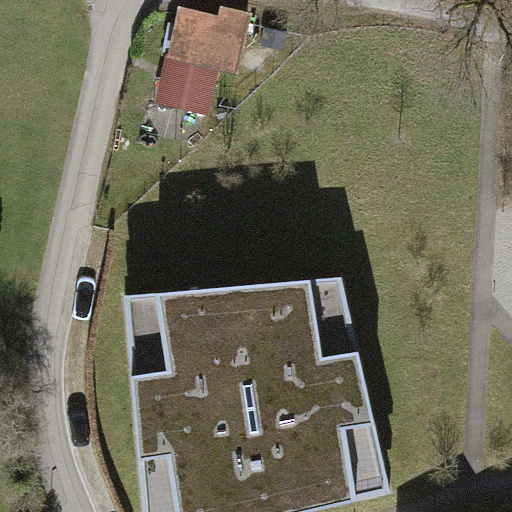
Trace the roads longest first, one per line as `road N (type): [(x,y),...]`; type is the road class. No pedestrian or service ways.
road 1 (residential): [(74,511),(47,396),(58,272),(122,0)]
road 2 (track): [(394,0),(511,44)]
